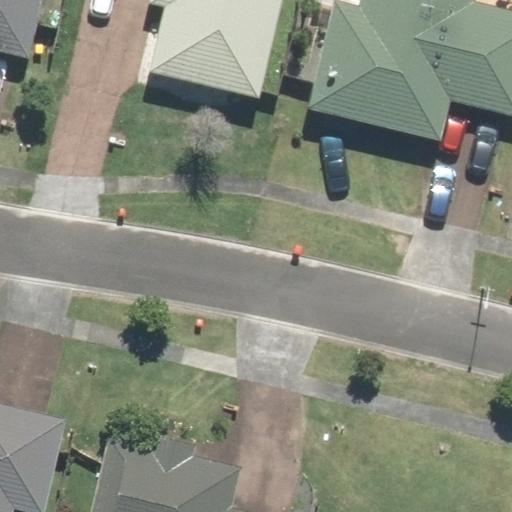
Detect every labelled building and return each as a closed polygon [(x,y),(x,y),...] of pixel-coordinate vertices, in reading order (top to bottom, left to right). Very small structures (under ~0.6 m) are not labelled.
[(35,0),(0,0),(0,63),(19,68),(35,0)] [(139,0),(137,9),(157,15),(140,83),(243,109),(271,0),(139,0)] [(323,11),(297,124),(425,153),(434,111),(503,126),(511,85),(511,19),(458,7),(459,0),(302,0),(301,6),(323,11)] [(0,511),(35,511),(58,424),(0,408),(0,511)] [(225,511),(234,475),(96,443),(80,511),(225,511)]
